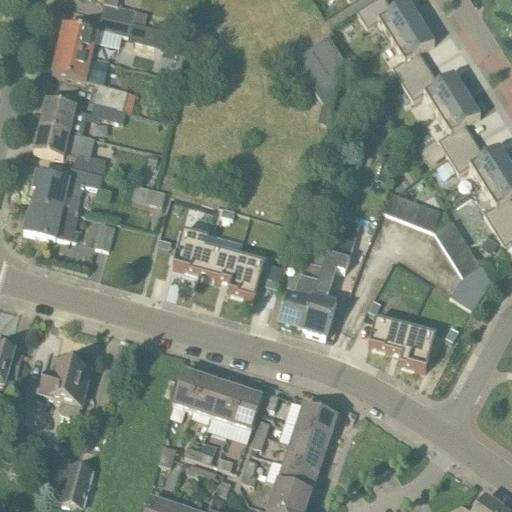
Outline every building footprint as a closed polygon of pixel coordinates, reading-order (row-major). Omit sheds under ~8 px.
[(95,0),(105,2),(102,20),(132,26),(135,13),(117,9),(119,0),(95,0)] [(366,33),(377,26),(390,46),(419,28),(407,8),(408,7),(407,6),(393,16),(390,18),(381,4),(384,2),(382,0),(356,17),(366,33)] [(131,29),(132,26),(102,20),(101,20),(98,34),(121,39),(129,41),(131,29)] [(403,67),(393,74),(403,89),(429,73),(428,72),(425,74),(416,60),(419,58),(434,49),(434,48),(433,48),(419,28),(390,46),(403,67)] [(92,61),(95,46),(97,37),(64,29),(58,53),(92,61)] [(131,29),(129,41),(127,48),(133,49),(133,48),(161,54),(165,37),(131,29)] [(329,41),(294,63),(296,66),(295,72),(301,74),(322,106),(318,125),(328,127),(335,100),(343,62),(329,41)] [(109,65),(92,61),(58,53),(52,78),(86,86),(86,85),(103,89),(109,65)] [(453,79),(438,89),(435,91),(427,77),(430,75),(429,73),(403,89),(407,95),(412,103),(413,105),(422,99),(435,119),(465,100),(453,80),(454,80),(453,79)] [(94,108),(121,114),(126,96),(99,88),(94,108)] [(412,103),(407,95),(402,98),(407,106),(412,103)] [(474,146),(473,145),(470,146),(462,133),(465,131),(480,121),(479,121),(478,121),(465,100),(435,119),(446,141),(438,146),(448,162),(474,146)] [(81,140),(85,125),(87,117),(75,115),(76,111),(46,103),(40,129),(81,140)] [(99,121),(121,126),(124,114),(121,114),(94,108),(91,118),(99,120),(99,121)] [(392,129),(380,113),(369,129),(392,129)] [(76,162),(81,140),(40,129),(34,156),(64,163),(65,159),(76,162)] [(499,153),(499,152),(484,161),(481,163),(472,149),(475,147),(474,146),(448,162),(458,179),(467,174),(481,191),(511,173),(499,153)] [(158,161),(151,159),(149,168),(156,170),(158,161)] [(73,173),(98,179),(101,168),(76,162),(73,173)] [(98,179),(73,173),(71,172),(68,184),(37,177),(33,193),(37,194),(34,208),(78,218),(76,217),(83,189),(100,193),(102,180),(98,179)] [(493,235),(511,223),(511,212),(508,205),(511,203),(511,202),(511,175),(511,173),(481,191),(492,213),(483,219),(493,235)] [(152,195),(149,209),(161,212),(165,198),(152,195)] [(391,195),(383,215),(393,219),(401,200),(391,195)] [(401,200),(393,219),(403,223),(411,204),(401,200)] [(411,204),(403,223),(413,227),(421,208),(411,204)] [(74,234),(78,218),(34,208),(31,221),(25,219),(21,235),(55,243),(55,241),(68,243),(71,234),(74,234)] [(421,208),(413,227),(423,231),(430,212),(421,208)] [(340,220),(346,222),(349,211),(343,210),(340,220)] [(430,212),(423,231),(432,235),(440,216),(430,212)] [(222,215),(220,222),(232,225),(234,218),(222,215)] [(511,223),(493,235),(504,252),(511,246),(511,223)] [(436,236),(441,245),(459,234),(454,225),(436,236)] [(109,255),(115,232),(101,229),(95,252),(109,255)] [(329,254),(302,337),(325,344),(336,308),(327,305),(337,275),(345,278),(357,236),(337,230),(329,254)] [(459,234),(441,245),(446,254),(465,243),(459,234)] [(183,236),(173,272),(198,279),(208,243),(183,236)] [(208,243),(198,279),(231,288),(228,298),(229,298),(239,262),(206,253),(209,243),(208,243)] [(465,243),(446,254),(452,263),(471,252),(465,243)] [(168,244),(165,255),(173,257),(176,246),(168,244)] [(286,297),(277,330),(301,337),(302,337),(329,254),(315,249),(309,268),(304,266),(294,299),(286,297)] [(471,252),(452,263),(457,272),(476,261),(471,252)] [(412,260),(406,271),(428,282),(433,271),(412,260)] [(457,272),(463,282),(482,270),(476,261),(457,272)] [(239,262),(229,298),(254,305),(264,269),(239,262)] [(491,285),(482,270),(463,282),(457,291),(451,300),(472,314),(478,305),(491,285)] [(264,283),(261,295),(269,297),(272,285),(264,283)] [(372,307),(367,317),(374,320),(379,310),(372,307)] [(375,326),(368,352),(402,361),(399,371),(400,371),(410,335),(375,326)] [(445,345),(452,348),(458,338),(451,334),(445,345)] [(410,335),(400,371),(425,378),(435,342),(410,335)] [(0,393),(5,395),(8,383),(16,385),(23,360),(9,356),(7,352),(3,351),(0,351),(0,393)] [(75,374),(57,369),(56,369),(52,382),(44,381),(38,405),(62,411),(58,420),(61,423),(77,427),(80,417),(82,417),(84,409),(85,409),(87,403),(84,399),(89,378),(86,378),(86,377),(85,377),(84,373),(78,371),(75,374)] [(183,376),(172,409),(192,416),(202,383),(183,376)] [(211,422),(222,389),(202,383),(192,416),(211,422)] [(222,389),(211,422),(231,429),(242,396),(222,389)] [(261,402),(242,396),(231,429),(251,435),(261,402)] [(274,415),(278,402),(273,400),(268,403),(265,413),(274,415)] [(303,410),(296,430),(330,441),(336,421),(303,410)] [(257,439),(266,441),(270,429),(261,426),(257,439)] [(296,430),(290,449),(323,460),(330,441),(296,430)] [(262,453),(266,441),(257,439),(253,450),(262,453)] [(290,449),(284,469),(317,480),(323,460),(290,449)] [(162,451),(160,460),(174,463),(176,454),(162,451)] [(197,465),(200,456),(187,452),(184,461),(197,465)] [(200,456),(197,465),(210,469),(213,460),(200,456)] [(172,472),(174,463),(160,460),(158,469),(172,472)] [(229,476),(232,467),(219,462),(216,471),(229,476)] [(244,477),(252,480),(257,467),(248,465),(244,477)] [(283,470),(277,489),(311,499),(317,480),(284,469),(283,470)] [(68,511),(83,511),(93,477),(69,470),(59,509),(68,511)] [(200,482),(203,473),(191,470),(188,479),(200,482)] [(203,473),(200,482),(215,487),(218,478),(203,473)] [(257,482),(252,480),(244,477),(241,487),(255,491),(257,482)] [(227,502),(231,489),(222,486),(218,499),(227,502)] [(306,511),(310,499),(277,489),(269,511),(306,511)] [(457,511),(497,511),(484,503),(477,511),(463,511),(461,510),(457,511)]
